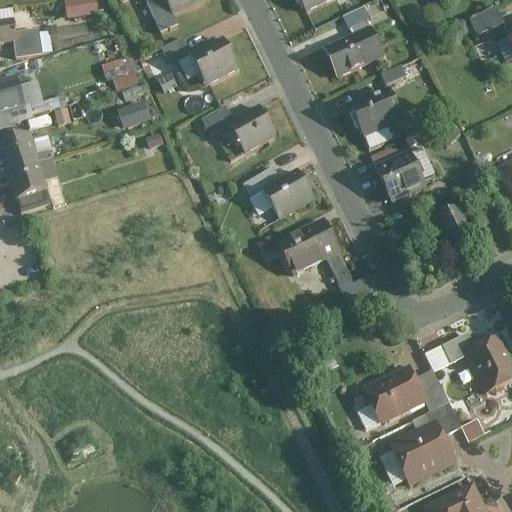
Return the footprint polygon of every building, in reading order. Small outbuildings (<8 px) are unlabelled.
[(99,0),(67,0),(65,0),(68,22),(102,17),(99,0)] [(161,0),(150,5),(165,37),(182,29),(179,23),(210,8),(206,0),(161,0)] [(298,0),(306,15),(338,0),(298,0)] [(345,21),(350,32),(371,22),(366,11),(345,21)] [(496,12),(471,24),(479,41),(504,29),(496,12)] [(0,49),(16,47),(18,62),(44,58),(41,33),(17,36),(16,24),(0,25),(0,49)] [(324,55),(336,82),(384,60),(371,33),(324,55)] [(164,54),(169,65),(192,55),(187,43),(164,54)] [(195,61),(210,92),(243,75),(227,44),(195,61)] [(109,48),(95,51),(100,72),(114,68),(109,48)] [(383,80),(388,90),(407,81),(403,71),(383,80)] [(18,79),(0,83),(0,118),(26,112),(18,79)] [(351,111),(364,142),(402,126),(389,95),(351,111)] [(147,105),(118,113),(123,131),(152,123),(147,105)] [(233,129),(238,127),(229,112),(206,126),(214,141),(233,129)] [(233,129),(248,157),(278,140),(263,113),(238,127),(233,129)] [(461,135),(455,130),(447,140),(452,145),(461,135)] [(159,137),(147,140),(149,148),(161,145),(159,137)] [(0,147),(0,152),(8,178),(54,163),(52,156),(40,160),(32,138),(0,147)] [(377,175),(392,209),(426,194),(411,160),(377,175)] [(54,163),(8,178),(16,206),(19,205),(49,196),(46,187),(60,182),(54,163)] [(511,167),(502,172),(511,192),(511,167)] [(267,197),(285,186),(276,172),(248,189),(256,203),(267,197)] [(267,197),(282,224),(318,204),(302,177),(285,186),(267,197)] [(53,208),(49,196),(19,205),(23,218),(53,208)] [(466,211),(435,226),(452,260),(483,244),(466,211)] [(281,245),(298,281),(330,265),(342,290),(355,285),(342,259),(345,259),(328,223),(281,245)] [(511,389),(511,364),(500,342),(464,361),(487,403),(511,389)] [(382,430),(427,407),(416,384),(410,373),(365,395),(382,430)] [(434,376),(416,384),(427,407),(433,418),(451,409),(434,376)] [(463,433),(451,409),(433,418),(436,426),(445,442),(463,433)] [(436,426),(388,450),(410,493),(458,468),(445,442),(436,426)] [(486,511),(475,489),(426,511),(486,511)] [(396,511),(389,496),(378,501),(383,511),(396,511)]
